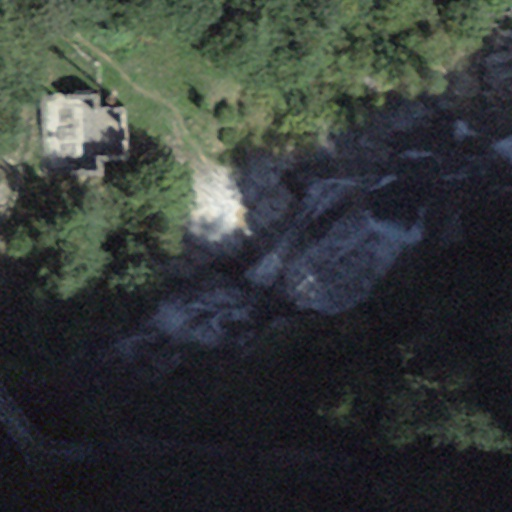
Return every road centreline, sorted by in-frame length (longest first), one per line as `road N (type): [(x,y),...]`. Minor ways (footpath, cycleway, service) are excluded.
road 1 (track): [(302,468),(511,511)]
road 2 (track): [(302,468),(511,463)]
